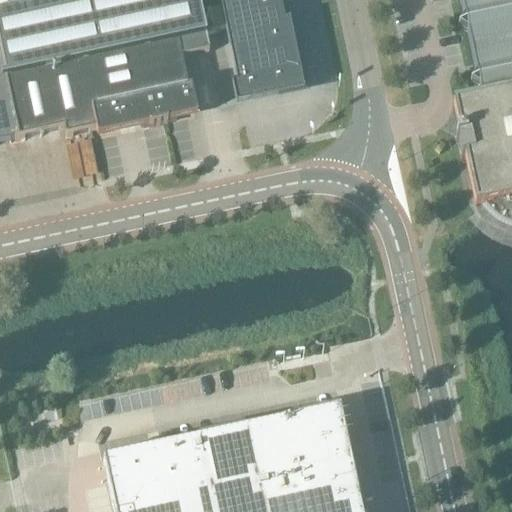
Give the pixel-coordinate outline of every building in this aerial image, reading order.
[(0,0),(0,145),(19,142),(6,82),(83,66),(178,45),(181,60),(209,54),(197,0),(80,0),(6,16),(2,0),(0,0)] [(218,0),(240,102),(278,94),(294,71),(278,0),(218,0)] [(458,28),(467,34),(476,76),(470,84),(479,90),(481,102),(452,108),(458,136),(454,137),(456,145),(457,144),(461,162),(464,161),(474,210),(484,209),(487,212),(490,215),(494,218),(497,220),(500,222),(504,225),(508,226),(511,227),(511,0),(459,0),(464,19),(458,28)] [(178,45),(83,66),(98,133),(141,124),(143,131),(148,129),(149,130),(173,124),(171,117),(192,113),(182,66),(181,60),(178,45)] [(83,66),(6,82),(19,142),(64,132),(66,140),(98,133),(83,66)] [(360,511),(339,413),(198,444),(170,450),(103,464),(113,511),(366,511),(365,510),(361,511),(360,511)]
